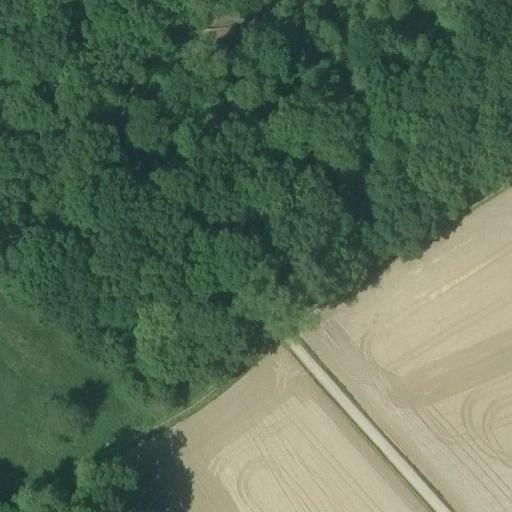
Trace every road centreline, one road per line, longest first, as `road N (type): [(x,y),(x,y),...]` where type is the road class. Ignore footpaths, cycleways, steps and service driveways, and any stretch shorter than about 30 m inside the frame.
road 1 (track): [(0,26),(440,511)]
road 2 (track): [(511,173),(304,306),(284,336),(192,404),(4,511)]
